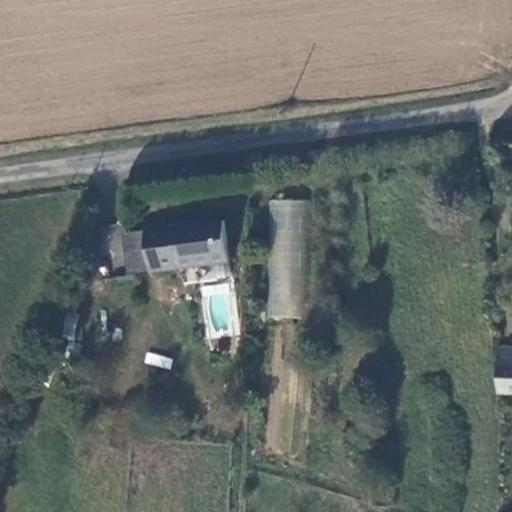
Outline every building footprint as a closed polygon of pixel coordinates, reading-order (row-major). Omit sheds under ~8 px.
[(306,200),(270,199),(266,317),(302,318),(306,200)] [(219,220),(140,231),(145,272),(225,260),(219,220)] [(145,272),(140,231),(119,233),(125,275),(145,272)] [(146,351),(143,362),(169,370),(172,359),(146,351)] [(511,352),(497,354),(498,396),(511,396),(511,352)]
